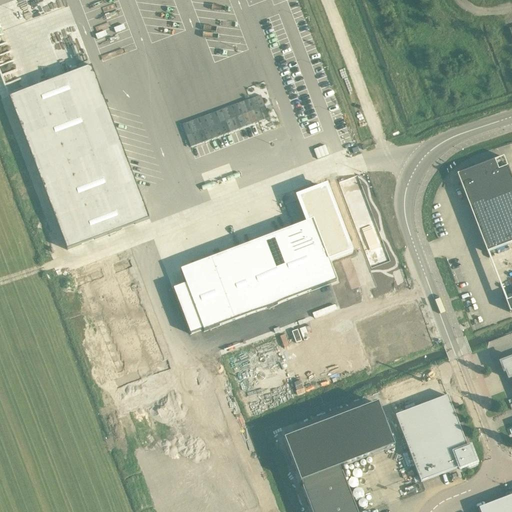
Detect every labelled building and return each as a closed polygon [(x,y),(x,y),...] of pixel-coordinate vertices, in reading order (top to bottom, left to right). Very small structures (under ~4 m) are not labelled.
[(91,67),(9,98),(67,250),(149,219),(91,67)] [(261,96),(182,125),(189,147),(269,117),(261,96)] [(487,254),(511,244),(511,180),(503,158),(457,176),(487,254)] [(185,284),(173,289),(190,336),(203,331),(209,329),(336,281),(328,261),(350,253),(345,239),(331,201),(326,188),(298,198),(308,223),(180,270),(185,284)] [(126,263),(80,280),(119,383),(165,366),(126,263)] [(416,310),(369,329),(383,365),(394,360),(414,409),(395,416),(421,481),(460,469),(460,471),(477,464),(471,447),(468,448),(448,396),(430,402),(413,352),(429,346),(416,310)] [(511,360),(499,365),(503,375),(505,374),(508,383),(511,381),(511,360)] [(258,511),(211,385),(132,415),(168,511),(258,511)] [(395,448),(378,404),(284,440),(311,511),(356,511),(340,469),(395,448)] [(478,509),(479,511),(511,511),(511,495),(500,500),(501,501),(498,501),(499,504),(488,508),(487,506),(485,507),(485,506),(478,509)]
